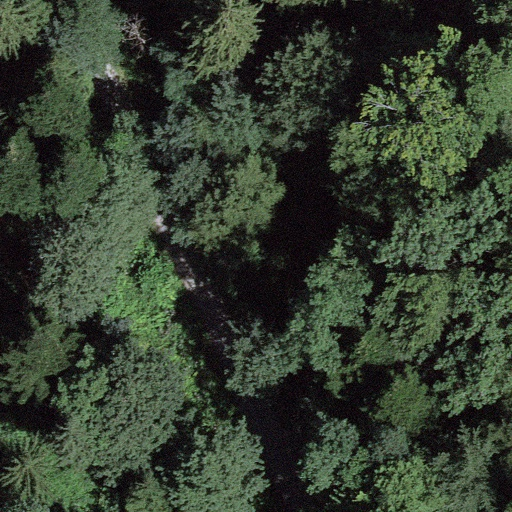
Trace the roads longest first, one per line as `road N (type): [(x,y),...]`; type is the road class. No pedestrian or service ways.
road 1 (track): [(71,0),(159,204),(309,511)]
road 2 (track): [(459,0),(372,99),(198,194),(159,204)]
